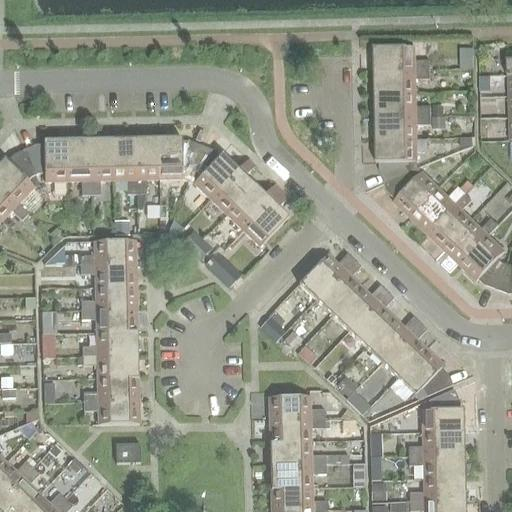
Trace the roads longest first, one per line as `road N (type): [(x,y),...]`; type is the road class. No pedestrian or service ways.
road 1 (residential): [(0,84),(205,79),(236,86),(255,107),(275,158),(331,213),(442,317),(492,337)]
road 2 (residential): [(496,511),(492,337)]
